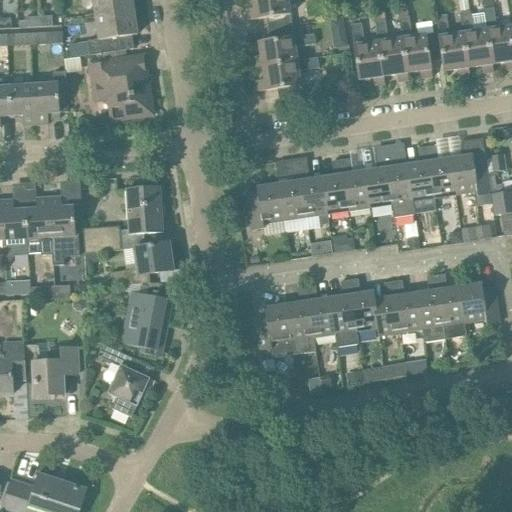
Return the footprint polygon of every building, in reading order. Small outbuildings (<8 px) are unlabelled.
[(93,0),(96,15),(133,10),(131,0),(93,0)] [(251,0),(253,10),(248,11),(249,16),(247,16),(247,21),(255,20),(255,21),(267,19),(268,30),(279,29),(293,26),(289,0),(251,0)] [(467,0),(465,0),(458,1),(460,14),(470,12),(467,0)] [(494,1),(484,2),(485,10),(495,9),(494,1)] [(484,10),(487,30),(492,66),(506,64),(506,69),(511,69),(511,70),(511,32),(511,26),(498,28),(495,9),(485,10),(484,10)] [(137,36),(133,10),(96,15),(99,39),(88,41),(90,57),(126,51),(124,37),(137,36)] [(492,66),(487,30),(473,32),(470,12),(460,14),(463,34),(469,69),(482,67),(483,73),(488,72),(488,74),(493,73),(492,66)] [(470,77),(469,69),(463,34),(449,36),(446,16),(436,17),(439,37),(442,61),(444,73),(458,71),(459,76),(464,76),(464,78),(470,77)] [(442,61),(439,37),(428,39),(427,35),(413,37),(410,17),(400,19),(403,39),(408,74),(421,72),(422,78),(427,77),(427,79),(432,78),(431,71),(432,71),(430,63),(442,61)] [(41,19),(41,28),(54,28),(54,18),(41,19)] [(30,29),(41,28),(41,19),(30,19),(30,29)] [(0,20),(0,30),(12,30),(12,20),(0,20)] [(331,28),(336,31),(344,30),(343,20),(330,22),(331,28)] [(407,74),(408,74),(403,39),(389,41),(386,20),(376,22),(379,42),(384,78),(397,76),(398,81),(403,81),(403,83),(409,82),(407,74)] [(385,86),(384,78),(379,42),(365,44),(362,24),(350,26),(359,82),(373,80),(374,85),(379,84),(380,86),(385,86)] [(262,68),(299,62),(297,47),(316,44),(315,34),(295,37),(293,26),(279,29),(268,30),(270,41),(258,43),(260,57),(255,58),(256,63),(254,64),(254,69),(262,68)] [(62,33),(31,34),(31,46),(63,45),(62,33)] [(31,46),(31,34),(16,35),(17,47),(31,46)] [(68,60),(70,73),(86,70),(84,57),(68,60)] [(299,62),(262,68),(264,81),(259,82),(259,87),(257,87),(258,93),(266,91),(266,92),(277,90),(279,102),(303,99),(299,72),(319,69),(318,59),(299,62)] [(132,77),(130,63),(91,68),(95,98),(112,96),(114,109),(123,108),(124,116),(144,114),(148,108),(143,75),(132,77)] [(37,126),(49,125),(48,120),(60,119),(60,114),(69,113),(65,73),(53,74),(53,85),(34,86),(37,126)] [(34,86),(10,88),(12,117),(23,116),(24,127),(37,126),(34,86)] [(10,88),(0,88),(0,128),(1,128),(0,118),(12,117),(10,88)] [(83,119),(78,120),(80,132),(90,131),(90,125),(83,119)] [(464,158),(452,160),(457,195),(474,193),(476,207),(492,205),(493,217),(494,217),(490,196),(489,187),(482,140),(461,143),(464,158)] [(434,199),(457,195),(452,160),(438,162),(436,147),(427,148),(434,199)] [(407,166),(413,202),(434,199),(427,148),(418,150),(420,164),(407,166)] [(415,216),(413,202),(407,166),(395,168),(393,154),(384,155),(391,206),(394,219),(415,216)] [(365,173),(370,209),(391,206),(384,155),(375,156),(377,171),(365,173)] [(495,173),(507,172),(504,156),(492,158),(495,173)] [(341,161),(349,212),(370,209),(365,173),(352,175),(350,160),(341,161)] [(327,215),(349,212),(341,161),(332,163),(334,177),(322,179),(327,215)] [(298,168),(306,219),(318,217),(320,227),(329,225),(327,215),(322,179),(310,181),(307,166),(298,168)] [(286,222),(306,219),(298,168),(290,169),(292,184),(281,185),(286,222)] [(286,222),(281,185),(245,191),(251,231),(264,230),(264,225),(286,222)] [(497,186),(489,187),(490,196),(498,195),(503,194),(501,185),(497,186)] [(135,250),(144,248),(144,235),(163,234),(160,189),(126,191),(129,231),(119,232),(119,228),(83,230),(85,255),(97,254),(116,252),(135,250)] [(498,195),(490,196),(494,217),(501,216),(511,213),(511,192),(503,194),(498,195)] [(62,208),(61,198),(48,199),(51,239),(52,256),(53,267),(64,266),(64,255),(79,254),(78,236),(76,236),(74,208),(62,208)] [(51,239),(48,199),(36,200),(37,210),(25,211),(27,240),(40,239),(41,256),(52,256),(51,239)] [(1,202),(3,242),(5,262),(10,262),(14,257),(28,256),(27,240),(25,211),(14,212),(13,201),(1,202)] [(464,242),(490,238),(488,227),(462,231),(464,242)] [(450,240),(451,245),(463,243),(461,232),(455,233),(450,240)] [(441,246),(440,236),(424,238),(426,248),(441,246)] [(407,240),(409,251),(420,250),(418,238),(407,240)] [(351,241),(339,243),(340,253),(352,252),(351,241)] [(144,248),(135,250),(138,274),(110,275),(111,286),(151,285),(149,275),(173,272),(169,244),(144,248)] [(85,264),(98,263),(97,254),(85,255),(85,264)] [(437,277),(447,340),(467,337),(465,325),(467,325),(461,288),(447,290),(445,276),(437,277)] [(447,340),(437,277),(427,278),(429,293),(417,294),(423,331),(425,343),(447,340)] [(358,332),(377,329),(378,329),(374,301),(375,301),(374,293),(360,295),(358,280),(350,282),(358,332)] [(332,299),(333,305),(337,335),(339,349),(360,346),(358,332),(350,282),(340,283),(342,298),(332,299)] [(394,283),(402,334),(423,331),(417,294),(404,296),(402,282),(394,283)] [(6,284),(7,296),(21,295),(21,283),(6,284)] [(402,334),(394,283),(384,284),(386,299),(375,301),(374,301),(378,329),(377,329),(379,338),(402,334)] [(86,285),(75,286),(75,296),(87,296),(86,285)] [(482,285),(461,288),(467,325),(486,322),(487,326),(500,324),(494,288),(482,290),(482,285)] [(55,287),(31,289),(31,301),(55,300),(55,287)] [(70,287),(55,287),(55,300),(71,299),(70,287)] [(307,288),(311,316),(315,339),(337,335),(333,305),(332,299),(318,302),(315,287),(307,288)] [(315,339),(311,316),(307,288),(298,290),(300,304),(288,306),(293,342),(295,356),(317,353),(315,339)] [(133,313),(132,321),(167,328),(174,296),(155,293),(154,299),(131,295),(128,312),(133,313)] [(76,300),(73,304),(73,309),(77,313),(82,312),(86,308),(85,303),(81,300),(76,300)] [(271,345),(293,342),(288,306),(265,309),(267,320),(255,322),(259,352),(272,350),(271,345)] [(161,359),(167,328),(132,321),(130,329),(125,328),(121,346),(147,351),(147,356),(161,359)] [(4,357),(0,357),(0,395),(13,395),(12,375),(27,374),(26,344),(3,345),(4,357)] [(136,361),(107,347),(102,359),(120,367),(108,395),(117,399),(112,410),(131,419),(136,408),(137,408),(150,380),(131,371),(136,361)] [(78,376),(77,350),(51,351),(52,363),(33,364),(35,398),(64,396),(63,376),(78,376)] [(406,364),(384,368),(386,380),(408,376),(406,364)] [(365,384),(386,380),(384,368),(363,371),(365,384)] [(361,374),(346,376),(347,385),(362,383),(361,374)] [(321,379),(309,381),(311,393),(323,391),(321,383),(321,379)] [(331,381),(321,383),(323,391),(332,390),(331,381)] [(80,511),(87,491),(38,475),(34,488),(11,481),(1,510),(8,511),(28,511),(30,508),(42,511),(80,511)]
